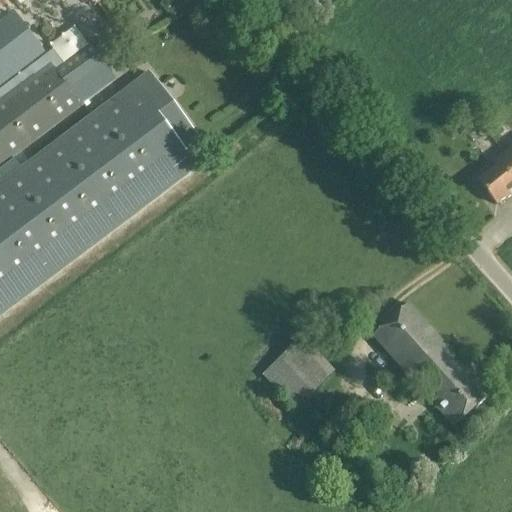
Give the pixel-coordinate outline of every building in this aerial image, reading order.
[(12,14),(0,22),(0,90),(45,56),(12,14)] [(0,169),(13,160),(116,81),(90,46),(56,71),(51,64),(0,101),(0,169)] [(0,317),(196,169),(182,150),(198,138),(150,74),(21,171),(13,160),(0,169),(0,317)] [(480,124),(472,115),(459,126),(466,135),(480,124)] [(495,168),(478,182),(497,206),(511,193),(511,147),(493,164),(495,168)] [(409,306),(373,339),(453,429),(490,397),(409,306)] [(301,339),(262,376),(295,411),(335,374),(301,339)] [(361,468),(386,446),(372,430),(348,452),(361,468)]
